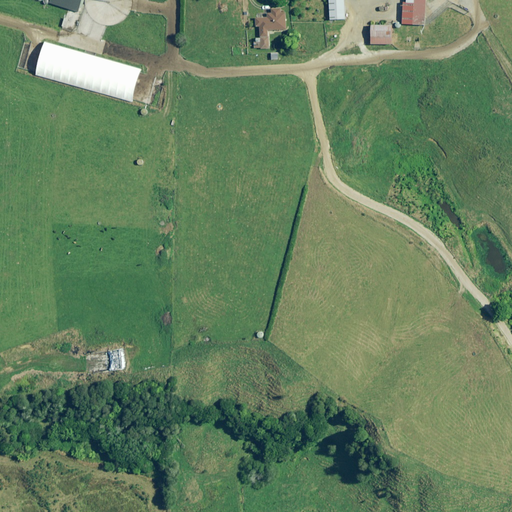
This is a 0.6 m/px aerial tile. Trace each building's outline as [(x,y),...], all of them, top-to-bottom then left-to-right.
[(50,6),(51,3),(79,12),(82,0),(45,0),(44,4),(50,6)] [(346,20),(345,0),(330,0),(331,20),(346,20)] [(426,0),(407,0),(408,2),(405,2),(404,17),(414,18),(414,25),(425,26),(426,0)] [(282,13),(282,8),(273,9),(273,13),(269,13),(269,18),(257,18),(257,27),(261,27),(261,38),(257,38),(257,43),(255,43),(255,49),(270,49),(270,31),(287,30),(287,13),(282,13)] [(393,45),(393,26),(372,26),(372,44),(393,45)]
